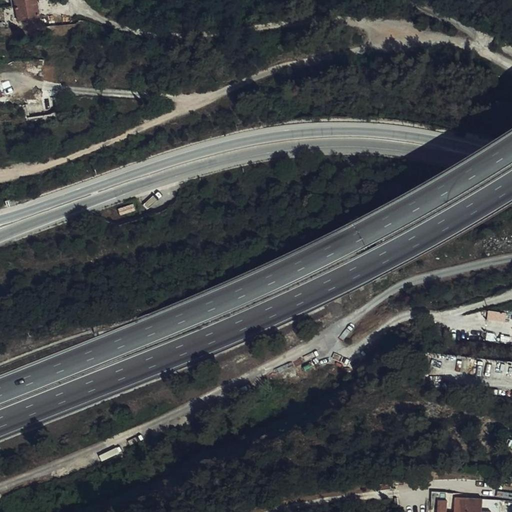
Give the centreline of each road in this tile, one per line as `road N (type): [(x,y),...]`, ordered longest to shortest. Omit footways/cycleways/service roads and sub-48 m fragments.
road 1 (motorway): [(511,144),(272,278),(0,391)]
road 2 (motorway): [(0,423),(321,288),(511,181)]
road 3 (secondary): [(451,150),(381,130),(267,136),(0,218)]
road 4 (secondary): [(0,236),(240,157),(327,145),(451,150)]
road 5 (track): [(0,485),(129,434),(327,336)]
road 6 (track): [(393,492),(272,511)]
